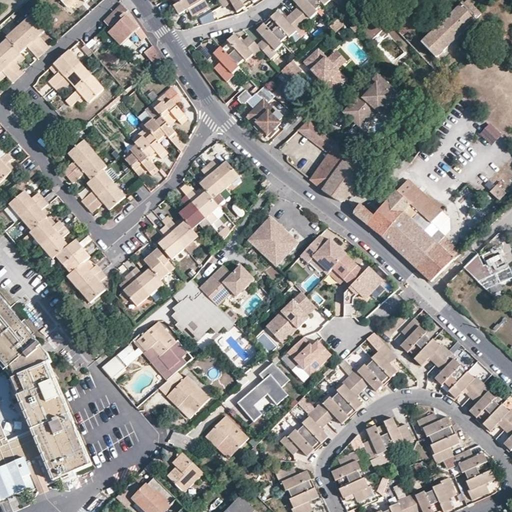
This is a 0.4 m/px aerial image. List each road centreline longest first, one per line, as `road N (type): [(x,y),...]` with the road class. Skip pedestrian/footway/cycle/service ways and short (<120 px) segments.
road 1 (residential): [(216,112),(511,371)]
road 2 (residential): [(216,112),(170,185),(110,237),(96,233),(27,144)]
road 3 (residential): [(511,464),(457,412),(413,396),(376,408),(323,467)]
road 4 (residential): [(21,83),(115,0)]
